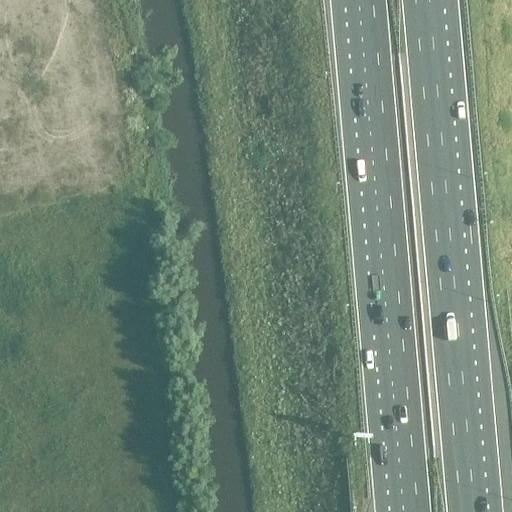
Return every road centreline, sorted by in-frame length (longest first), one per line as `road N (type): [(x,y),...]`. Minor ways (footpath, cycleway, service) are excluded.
road 1 (motorway): [(365,0),(410,511)]
road 2 (motorway): [(471,511),(428,0)]
